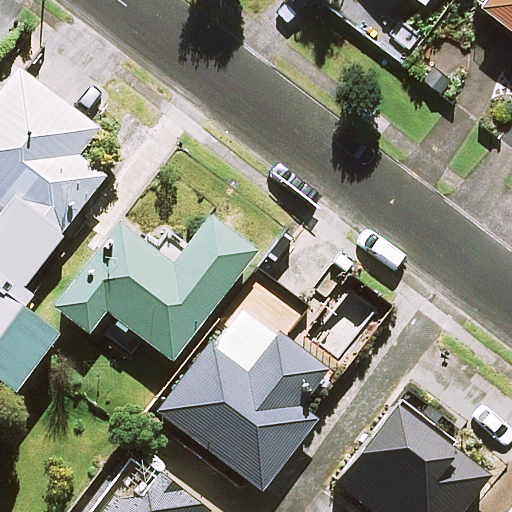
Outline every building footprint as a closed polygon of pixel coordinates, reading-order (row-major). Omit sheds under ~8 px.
[(511,0),(485,0),(511,20),(511,0)] [(0,210),(0,292),(10,301),(101,178),(72,156),(93,128),(12,68),(0,83),(0,208),(1,209),(0,210)] [(252,252),(207,217),(169,265),(123,228),(57,312),(85,334),(105,310),(167,359),(252,252)] [(10,301),(0,292),(0,381),(12,391),(55,333),(10,301)] [(323,367),(241,304),(158,413),(258,490),(309,422),(291,408),(323,367)] [(457,511),(486,476),(394,403),(333,480),(373,511),(457,511)] [(205,511),(133,457),(91,511),(205,511)]
